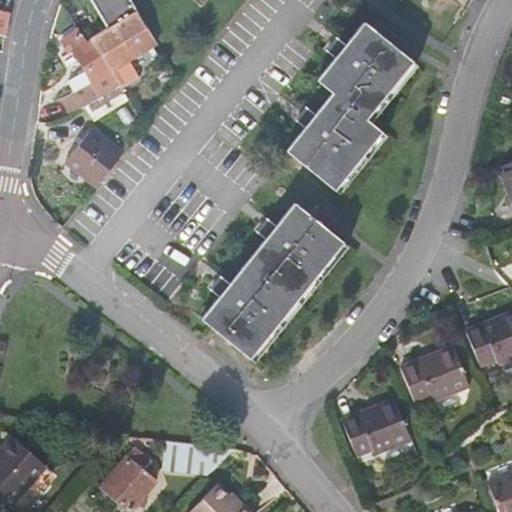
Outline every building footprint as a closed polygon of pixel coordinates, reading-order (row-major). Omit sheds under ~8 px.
[(138,12),(131,0),(91,0),(107,27),(89,37),(112,70),(129,60),(156,43),(152,36),(138,12)] [(7,12),(0,8),(0,34),(5,36),(10,13),(7,12)] [(332,92),(285,150),(334,190),(382,131),(366,118),(413,61),(364,21),(316,80),(332,92)] [(112,70),(89,37),(86,39),(78,28),(64,38),(61,40),(68,52),(72,49),(86,71),(67,81),(73,90),(70,92),(81,109),(120,86),(121,87),(112,70)] [(139,76),(129,60),(112,70),(121,87),(139,76)] [(95,186),(122,153),(91,128),(65,161),(95,186)] [(511,161),(498,167),(506,187),(511,185),(511,188),(511,161)] [(200,318),(249,358),(343,242),(294,202),(200,318)] [(482,323),(464,330),(480,367),(496,360),(498,365),(511,359),(511,311),(499,317),(500,321),(484,328),(482,323)] [(417,360),(400,367),(414,402),(430,395),(432,400),(468,385),(453,346),(433,353),(435,358),(419,364),(417,360)] [(359,413),(341,420),(356,455),(372,448),(374,453),(410,438),(394,399),(375,406),(377,411),(361,418),(359,413)] [(443,431),(427,437),(432,448),(447,442),(443,431)] [(0,495),(10,505),(46,465),(12,435),(0,448),(0,495)] [(207,475),(234,448),(166,440),(162,470),(207,475)] [(130,511),(154,481),(142,471),(150,461),(134,448),(101,487),(130,511)] [(511,511),(511,472),(487,483),(498,511),(511,511)] [(249,511),(240,502),(238,505),(216,484),(188,511),(249,511)]
